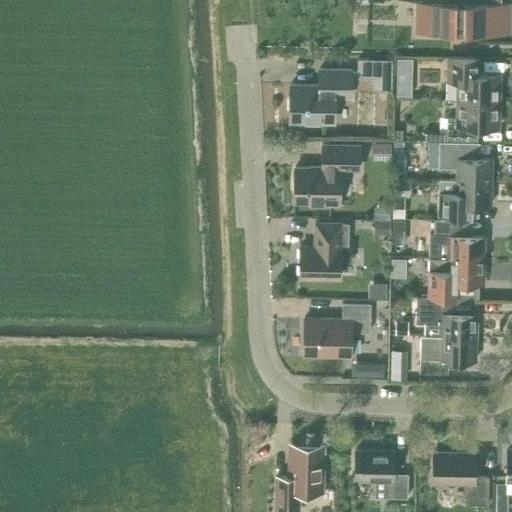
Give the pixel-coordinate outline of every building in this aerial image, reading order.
[(511,34),(511,33),(510,33),(510,4),(501,3),(500,0),(441,0),(440,4),(417,3),(416,33),(511,34)] [(408,71),(408,58),(396,58),(396,71),(408,71)] [(474,58),(448,58),(448,81),(458,81),(458,100),(498,101),(499,74),(474,74),(474,58)] [(391,90),(392,60),(357,59),(357,78),(373,78),(372,90),(391,90)] [(290,121),(306,121),(306,124),(318,124),(318,122),(334,122),(335,96),(350,96),(351,70),(319,69),(319,85),(291,85),(290,97),(288,97),(288,109),(290,109),(290,121)] [(472,126),(498,127),(498,101),(458,100),(457,118),(447,118),(447,141),(472,142),(472,126)] [(424,140),(445,140),(446,128),(440,128),(440,132),(424,132),(424,140)] [(393,141),(403,141),(403,130),(393,130),(393,141)] [(492,182),(492,159),(478,158),(479,142),(472,142),(447,141),(439,141),(438,168),(456,169),(456,181),(492,182)] [(390,160),(390,143),(371,142),(371,159),(390,160)] [(295,167),(295,201),(310,201),(310,204),(339,205),(339,169),(359,169),(359,145),(323,145),(322,168),(295,167)] [(391,197),(406,197),(406,180),(391,180),(391,197)] [(468,204),(491,205),(492,182),(456,181),(439,180),(438,216),(468,216),(468,204)] [(390,234),(390,220),(373,220),(373,234),(390,234)] [(472,221),(434,220),(434,235),(429,235),(429,258),(484,259),(485,237),(472,236),(472,221)] [(300,247),(299,277),(340,278),(341,265),(347,265),(352,262),(352,252),(348,249),(349,223),(315,222),(315,247),(300,247)] [(393,240),(393,256),(402,255),(402,240),(393,240)] [(479,282),(484,282),(484,259),(429,258),(428,297),(475,298),(478,298),(479,282)] [(476,337),(477,314),(474,314),(475,298),(428,297),(417,297),(416,323),(424,323),(424,336),(441,336),(476,337)] [(369,332),(370,304),(342,303),(342,319),(305,318),(304,354),(350,355),(350,331),(369,332)] [(396,322),(396,336),(409,336),(410,323),(396,322)] [(440,348),(420,348),(419,372),(448,373),(448,360),(476,360),(476,337),(441,336),(440,348)] [(403,369),(392,369),(392,379),(403,379),(403,369)] [(322,449),(291,449),(290,477),(278,477),(276,511),(297,511),(298,490),(322,491),(322,449)] [(407,498),(408,474),(394,473),(394,451),(355,450),(354,478),(387,479),(386,497),(407,498)] [(475,477),(475,453),(433,452),(432,477),(465,478),(465,504),(488,505),(489,477),(475,477)]
